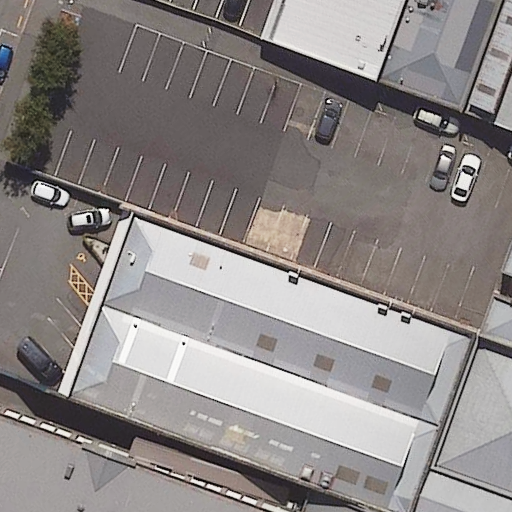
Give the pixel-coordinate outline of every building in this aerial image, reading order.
[(299,0),(289,29),(389,65),(412,0),(299,0)] [(511,0),(412,0),(389,65),(478,97),(511,2),(511,0)] [(478,101),(511,113),(511,2),(478,97),(478,101)] [(445,456),(489,329),(146,206),(82,385),(425,508),(445,456)] [(511,265),(489,329),(511,337),(511,265)] [(511,337),(489,329),(445,456),(511,479),(511,337)] [(317,511),(318,510),(0,396),(0,511),(317,511)] [(511,511),(511,479),(445,456),(423,511),(511,511)]
